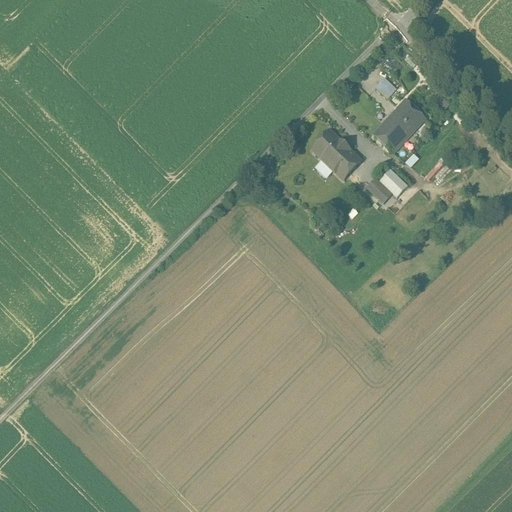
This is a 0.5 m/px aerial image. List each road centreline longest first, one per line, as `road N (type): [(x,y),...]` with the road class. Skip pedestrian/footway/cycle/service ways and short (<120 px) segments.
road 1 (track): [(397,23),(0,422)]
road 2 (tertiary): [(397,23),(511,137)]
